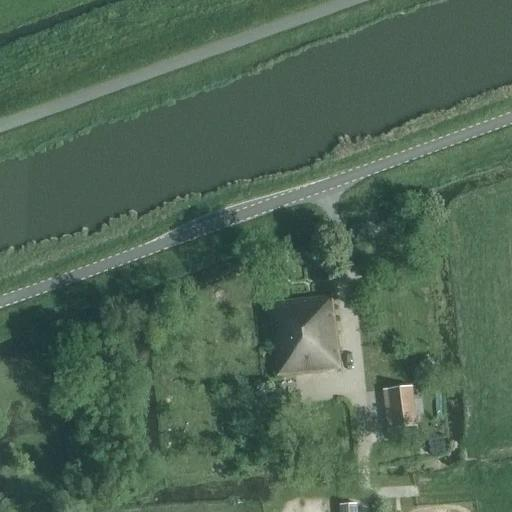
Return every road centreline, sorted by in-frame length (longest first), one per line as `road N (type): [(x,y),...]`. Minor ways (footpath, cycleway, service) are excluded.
road 1 (unclassified): [(0,306),(511,120)]
road 2 (unclassified): [(0,129),(371,0)]
